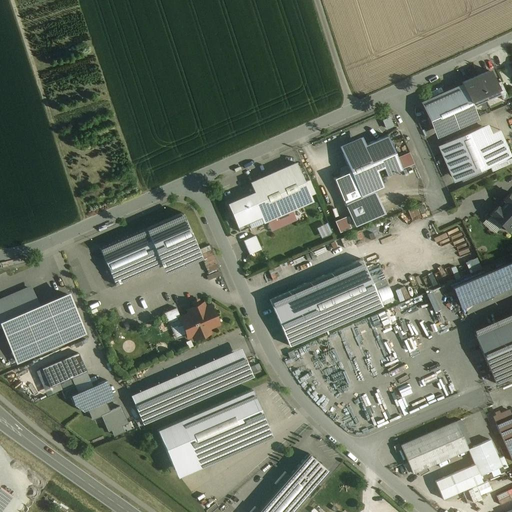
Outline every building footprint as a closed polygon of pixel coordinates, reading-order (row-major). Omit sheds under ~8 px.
[(488,71),(475,77),(488,107),(489,107),(485,100),(498,94),(495,84),(488,71)] [(488,107),(475,77),(461,83),(463,87),(471,106),(485,100),(488,107)] [(507,98),(500,81),(495,84),(502,100),(507,98)] [(463,87),(426,104),(438,131),(475,115),(471,106),(463,87)] [(480,126),(443,142),(459,179),(488,167),(496,163),(480,126)] [(382,187),(378,178),(400,169),(386,135),(364,145),(361,137),(338,147),(349,172),(333,179),(353,226),(383,213),(373,191),(382,187)] [(496,163),(488,167),(490,171),(511,161),(510,157),(496,163)] [(294,163),(249,183),(253,193),(265,220),(278,215),(290,210),(310,200),(309,196),(303,183),(294,163)] [(314,194),(308,180),(303,183),(309,196),(314,194)] [(253,193),(226,204),(238,232),(265,220),(253,193)] [(511,195),(510,193),(490,215),(507,232),(511,226),(511,195)] [(400,225),(427,215),(423,203),(396,214),(400,225)] [(290,210),(278,215),(282,225),(294,220),(290,210)] [(181,213),(144,229),(160,265),(197,249),(181,213)] [(278,215),(265,220),(270,230),(282,225),(278,215)] [(337,219),(341,230),(352,226),(348,215),(337,219)] [(319,226),(324,237),(333,233),(329,222),(319,226)] [(160,265),(144,229),(98,249),(114,285),(160,265)] [(260,249),(254,235),(242,241),(248,254),(260,249)] [(470,268),(481,264),(479,257),(467,261),(470,268)] [(360,259),(267,299),(287,345),(380,305),(360,259)] [(511,261),(451,287),(460,306),(511,283),(511,261)] [(0,324),(1,324),(1,323),(37,307),(29,289),(0,300),(0,324)] [(37,307),(1,323),(1,324),(17,361),(83,333),(66,295),(37,307)] [(208,304),(203,306),(202,303),(186,310),(187,313),(178,317),(187,337),(191,335),(192,339),(209,332),(207,328),(217,324),(208,304)] [(511,322),(475,338),(495,383),(511,375),(511,322)] [(240,352),(129,400),(141,427),(252,380),(240,352)] [(77,353),(40,368),(48,387),(57,383),(71,377),(85,371),(77,353)] [(71,377),(57,383),(64,398),(69,396),(68,395),(78,391),(71,377)] [(78,391),(68,395),(69,396),(72,405),(82,411),(87,409),(105,401),(113,398),(105,380),(78,391)] [(250,389),(156,430),(177,478),(271,436),(250,389)] [(109,411),(105,401),(87,409),(91,420),(100,416),(107,432),(110,431),(113,436),(123,431),(121,426),(127,423),(120,406),(109,411)] [(511,417),(511,418),(508,410),(492,417),(511,462),(511,461),(511,417)] [(405,460),(461,436),(455,421),(426,433),(399,445),(405,460)] [(461,436),(405,460),(411,473),(439,460),(466,449),(461,436)] [(489,440),(467,449),(474,464),(452,474),(434,481),(442,499),(452,494),(462,490),(481,482),(479,476),(501,466),(489,440)] [(307,453),(255,511),(290,511),(327,470),(307,453)] [(0,487),(0,509),(11,496),(0,487)] [(511,487),(497,495),(502,504),(511,498),(511,487)] [(230,499),(217,511),(230,511),(237,505),(230,499)]
